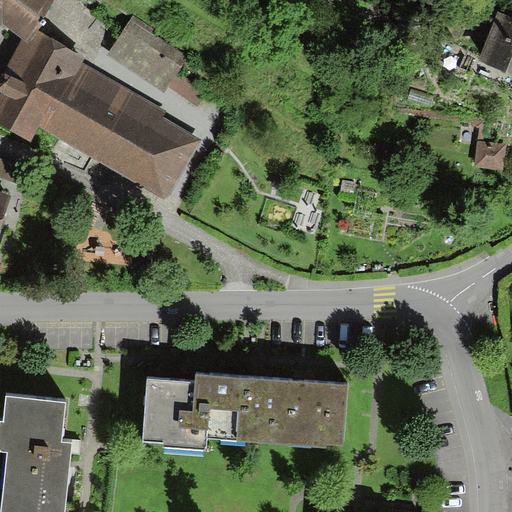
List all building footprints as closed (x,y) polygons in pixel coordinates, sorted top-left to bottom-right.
[(0,0),(0,30),(3,27),(23,43),(27,46),(37,34),(58,5),(52,0),(0,0)] [(381,0),(343,0),(377,13),(381,0)] [(511,18),(500,14),(481,60),(511,72),(511,18)] [(134,18),(107,57),(165,97),(170,90),(197,109),(209,92),(181,73),(192,58),(134,18)] [(0,97),(1,99),(0,101),(0,129),(29,146),(39,130),(101,166),(165,204),(204,140),(84,65),(86,61),(37,34),(28,48),(22,43),(12,61),(0,82),(0,97)] [(506,148),(479,144),(476,169),(502,173),(506,148)] [(0,177),(27,188),(33,171),(0,159),(0,177)] [(0,231),(11,201),(5,199),(7,193),(0,190),(0,231)] [(145,442),(165,443),(165,447),(208,449),(208,438),(239,439),(239,442),(330,447),(330,443),(344,444),(349,386),(300,383),(241,380),(198,378),(197,382),(149,381),(145,442)] [(66,511),(73,448),(74,443),(64,442),(69,400),(7,394),(4,420),(1,420),(0,429),(0,448),(10,453),(2,511),(66,511)]
